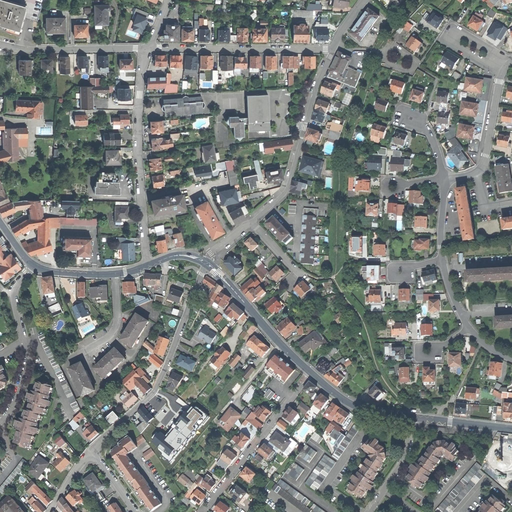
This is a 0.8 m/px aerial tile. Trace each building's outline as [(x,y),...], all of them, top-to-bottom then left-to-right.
[(0,0),(0,26),(19,32),(22,19),(26,7),(19,5),(0,0)] [(20,0),(19,5),(26,7),(22,19),(37,23),(43,0),(20,0)] [(94,6),(95,29),(99,29),(102,29),(102,26),(108,25),(108,11),(110,10),(111,8),(110,7),(109,6),(108,6),(94,6)] [(291,9),(291,17),(313,18),(313,10),(291,9)] [(363,16),(359,21),(370,29),(379,16),(369,9),(367,12),(366,12),(363,16)] [(487,15),(493,19),(497,13),(490,9),(487,15)] [(474,29),(478,31),(479,30),(484,22),(481,20),(483,17),(477,13),(469,25),(474,29)] [(148,19),(137,14),(133,25),(135,26),(133,30),(142,34),(148,19)] [(441,24),(444,20),(435,14),(432,18),(429,22),(438,28),(441,24)] [(58,33),(64,33),(64,18),(46,18),(46,33),(52,33),(58,33)] [(406,20),(404,24),(411,29),(414,26),(409,22),(406,20)] [(351,34),(361,41),(370,29),(359,21),(355,27),(353,30),(353,31),(351,34)] [(503,27),(494,22),(486,35),(495,41),(497,38),(503,27)] [(300,42),(308,42),(308,25),(304,25),(304,24),(301,24),(301,25),(293,25),(293,41),(300,42)] [(74,26),(74,37),(80,37),(87,37),(87,25),(74,26)] [(171,40),(178,40),(178,26),(174,26),(166,26),(166,31),(164,31),(164,41),(171,40)] [(507,29),(503,27),(497,38),(501,40),(507,29)] [(242,41),(247,41),(247,28),(244,28),(237,28),(237,32),(237,41),(242,41)] [(279,39),(284,39),(284,29),(284,28),(277,28),(271,28),(271,39),(275,39),(279,39)] [(204,41),(209,41),(209,29),(205,29),(201,29),(199,29),(199,41),(204,41)] [(259,41),(266,41),(266,29),(252,29),(252,41),(259,41)] [(316,29),(316,40),(318,40),(318,42),(321,42),(321,40),(323,40),(328,40),(328,39),(329,39),(329,38),(329,36),(328,35),(328,29),(321,29),(316,29)] [(187,41),(193,41),(193,36),(193,33),(193,30),(192,30),(182,30),(182,41),(187,41)] [(224,41),(229,41),(229,34),(229,30),(224,30),(218,30),(218,41),(224,41)] [(406,45),(415,52),(416,50),(418,51),(420,49),(422,47),(420,45),(422,43),(417,39),(419,37),(415,34),(406,45)] [(114,36),(113,44),(128,43),(129,36),(114,36)] [(442,62),(453,69),(456,65),(460,59),(454,56),(448,52),(442,62)] [(334,64),(330,72),(342,78),(342,77),(345,78),(348,71),(346,70),(347,67),(351,59),(339,53),(334,64)] [(78,56),(78,67),(81,67),(88,67),(88,62),(88,56),(83,56),(78,56)] [(103,71),(108,71),(107,67),(108,67),(108,56),(103,56),(98,56),(99,67),(103,67),(103,71)] [(154,66),(166,66),(166,56),(160,56),(154,56),(154,66)] [(174,56),(170,56),(170,68),(173,68),(173,67),(180,67),(180,56),(174,56)] [(192,56),(186,56),(184,68),(190,69),(190,71),(192,71),(192,74),(193,74),(193,73),(195,73),(197,57),(192,56)] [(205,56),(200,56),(200,68),(211,68),(211,56),(205,56)] [(221,56),(221,70),(231,70),(231,56),(226,56),(221,56)] [(250,56),(250,67),(260,67),(260,56),(254,56),(250,56)] [(265,56),(265,69),(275,69),(275,56),(270,56),(265,56)] [(64,57),(60,57),(60,59),(59,59),(59,63),(60,63),(60,68),(70,67),(70,57),(64,57)] [(234,57),(234,68),(240,68),(245,68),(245,57),(239,57),(234,57)] [(283,64),(283,68),(287,68),(293,68),(293,57),(287,57),(283,57),(283,64)] [(308,57),(302,57),(302,62),(304,62),(304,68),(314,68),(314,57),(308,57)] [(46,60),(41,60),(41,72),(52,72),(52,59),(46,60)] [(125,59),(120,59),(120,72),(124,72),(124,69),(132,68),(132,59),(125,59)] [(19,74),(31,74),(31,66),(34,66),(34,60),(31,60),(25,60),(19,60),(19,74)] [(328,77),(344,84),(355,88),(362,73),(347,67),(346,70),(348,71),(345,78),(342,77),(342,78),(330,72),(328,77)] [(416,72),(423,77),(426,74),(418,69),(416,72)] [(480,80),(467,78),(466,84),(465,89),(465,90),(480,93),(482,93),(484,81),(480,80)] [(481,78),(480,80),(484,81),(482,93),(480,93),(478,99),(487,101),(488,91),(491,80),(481,78)] [(398,93),(402,94),(405,84),(391,79),(389,85),(393,86),(391,91),(398,93)] [(323,88),(321,93),(333,97),(336,90),(339,91),(340,87),(337,86),(338,85),(333,83),(333,85),(326,82),(323,88)] [(177,85),(169,84),(169,85),(165,84),(164,93),(176,93),(177,85)] [(342,88),(355,93),(357,88),(355,88),(344,84),(342,88)] [(76,109),(93,108),(93,93),(93,87),(93,86),(91,86),(76,86),(76,87),(76,93),(76,109)] [(130,89),(118,89),(118,100),(131,99),(130,94),(130,89)] [(416,101),(421,103),(424,93),(422,93),(416,91),(414,90),(411,99),(416,101)] [(437,102),(441,103),(449,103),(450,93),(439,92),(438,97),(437,102)] [(343,102),(348,105),(352,96),(347,94),(343,102)] [(248,131),(269,130),(269,112),(268,95),(246,96),(247,117),(247,123),(248,131)] [(165,111),(165,116),(181,115),(181,119),(194,118),(193,114),(203,113),(203,108),(202,101),(202,96),(188,97),(188,98),(186,96),(184,98),(183,98),(163,99),(164,104),(165,111)] [(376,108),(386,111),(387,108),(389,102),(385,101),(386,100),(382,99),(382,100),(378,99),(376,108)] [(39,101),(16,100),(16,106),(16,111),(28,112),(28,117),(39,118),(39,114),(39,102),(39,101)] [(316,110),(327,114),(328,112),(329,112),(331,107),(330,106),(330,104),(319,100),(319,101),(317,102),(317,104),(317,105),(317,107),(316,110)] [(485,112),(486,105),(477,104),(463,102),(461,115),(475,117),(483,118),(485,112)] [(328,114),(327,114),(316,110),(314,115),(312,120),(323,123),(325,118),(326,119),(328,114)] [(442,123),(449,124),(450,114),(440,113),(439,113),(438,123),(442,123)] [(502,121),(511,122),(511,113),(504,113),(503,118),(502,121)] [(79,115),(75,115),(75,116),(75,124),(79,124),(86,124),(87,118),(87,115),(81,115),(79,115)] [(129,115),(120,115),(120,117),(120,125),(121,125),(121,124),(129,124),(129,120),(129,115)] [(243,124),(247,123),(247,117),(237,117),(237,116),(228,116),(229,117),(225,121),(229,125),(229,126),(233,126),(234,137),(235,136),(238,140),(242,136),(243,136),(243,124)] [(40,128),(40,134),(53,134),(52,121),(46,121),(46,128),(40,128)] [(162,125),(162,121),(150,122),(151,125),(151,128),(150,129),(150,131),(151,132),(151,133),(163,132),(162,125)] [(331,130),(341,133),(343,126),(331,123),(331,124),(328,124),(326,129),(331,130)] [(380,137),(384,138),(387,128),(382,126),(375,124),(372,135),(380,137)] [(449,140),(450,140),(456,138),(456,124),(453,124),(453,128),(450,128),(450,131),(446,133),(449,140)] [(480,136),(481,129),(473,128),(460,126),(458,138),(471,140),(479,141),(480,136)] [(17,128),(4,129),(4,132),(5,152),(6,161),(18,160),(17,137),(17,128)] [(27,128),(17,128),(17,137),(27,137),(27,128)] [(307,134),(306,139),(316,143),(317,139),(320,140),(322,135),(319,134),(320,132),(309,129),(307,134)] [(338,141),(341,133),(331,130),(329,138),(338,141)] [(394,143),(404,146),(408,136),(402,134),(397,133),(396,138),(393,138),(392,141),(395,142),(394,143)] [(104,134),(104,144),(120,144),(120,139),(120,134),(104,134)] [(498,146),(509,147),(509,143),(510,137),(500,135),(499,140),(498,146)] [(163,146),(166,146),(166,142),(163,142),(162,138),(151,139),(152,144),(153,150),(163,149),(163,146)] [(450,140),(455,147),(460,144),(456,138),(450,140)] [(280,145),(280,147),(293,145),(292,142),(292,139),(279,141),(280,145)] [(477,153),(479,141),(471,140),(469,151),(477,153)] [(213,145),(202,147),(203,153),(205,162),(215,160),(214,151),(213,145)] [(28,150),(24,150),(24,147),(18,147),(18,158),(28,158),(28,150)] [(379,155),(387,156),(387,148),(380,147),(377,149),(377,152),(379,155)] [(457,147),(449,154),(453,160),(460,169),(464,166),(463,164),(467,161),(457,147)] [(106,150),(106,164),(120,164),(120,156),(121,156),(121,154),(121,151),(121,150),(106,150)] [(302,164),(300,172),(314,175),(318,176),(322,162),(304,157),(302,164)] [(160,158),(149,159),(150,165),(151,171),(161,169),(160,158)] [(370,165),(370,170),(375,170),(382,170),(382,158),(370,158),(370,165)] [(392,166),(391,171),(398,171),(405,172),(405,166),(405,160),(401,160),(393,160),(392,159),(392,166)] [(226,168),(227,171),(235,169),(233,160),(225,161),(226,168)] [(322,161),(322,162),(318,176),(314,175),(314,178),(320,180),(324,162),(322,161)] [(211,165),(199,167),(200,170),(195,171),(196,177),(212,174),(211,165)] [(500,193),(511,190),(511,181),(509,165),(496,167),(498,181),(500,193)] [(267,174),(268,182),(273,181),(277,180),(283,179),(282,174),(281,169),(276,170),(275,170),(269,172),(266,172),(267,174)] [(94,186),(94,193),(120,193),(120,186),(119,186),(119,181),(117,181),(115,181),(115,178),(115,173),(99,173),(99,177),(98,177),(98,181),(96,181),(96,186),(94,186)] [(153,182),(154,187),(159,186),(161,186),(164,185),(163,180),(165,180),(164,174),(152,177),(153,182)] [(290,192),(301,195),(303,188),(304,184),(293,181),(292,186),(290,192)] [(356,192),(370,192),(370,186),(371,181),(367,181),(362,181),(360,181),(360,186),(357,186),(356,192)] [(219,192),(222,205),(238,201),(237,199),(235,188),(219,192)] [(465,241),(475,239),(466,188),(456,190),(458,201),(457,201),(458,203),(458,204),(459,204),(463,226),(462,226),(462,228),(462,229),(463,229),(465,241)] [(411,207),(419,207),(419,205),(423,205),(423,201),(423,197),(421,197),(421,192),(410,191),(410,192),(409,205),(409,207),(411,207)] [(151,201),(154,214),(167,211),(171,210),(185,208),(182,195),(151,201)] [(28,200),(11,202),(15,210),(29,206),(28,200)] [(40,200),(28,200),(29,206),(30,213),(31,219),(39,218),(43,217),(40,200)] [(74,208),(78,208),(78,200),(60,200),(60,208),(66,208),(65,216),(74,216),(74,208)] [(209,232),(212,237),(217,234),(223,231),(206,201),(195,207),(198,212),(209,232)] [(11,202),(0,206),(0,212),(0,214),(3,217),(15,211),(15,210),(11,202)] [(368,204),(368,216),(378,217),(379,205),(374,204),(368,204)] [(389,205),(388,214),(398,214),(398,205),(394,205),(390,205),(389,205)] [(128,206),(115,206),(115,221),(117,221),(121,221),(121,218),(123,218),(128,218),(128,212),(128,206)] [(229,214),(234,224),(240,220),(245,218),(243,214),(240,208),(237,209),(233,211),(229,214)] [(316,216),(303,215),(300,264),(313,264),(316,216)] [(18,222),(22,219),(21,216),(8,223),(11,228),(19,223),(18,222)] [(49,217),(43,217),(39,218),(39,224),(39,236),(39,243),(49,240),(49,226),(49,217)] [(59,217),(49,217),(49,226),(59,226),(59,224),(59,217)] [(270,221),(266,225),(283,242),(290,235),(274,217),(270,221)] [(416,217),(416,228),(427,228),(427,223),(427,217),(416,217)] [(26,219),(26,220),(30,227),(39,224),(39,218),(31,219),(26,219)] [(97,219),(74,218),(74,225),(98,226),(97,219)] [(504,230),(511,228),(511,218),(502,220),(504,230)] [(26,220),(12,229),(14,233),(16,236),(30,227),(26,220)] [(180,232),(173,234),(176,247),(180,246),(184,245),(180,232)] [(0,263),(0,264),(0,278),(2,280),(3,279),(5,281),(6,280),(6,281),(15,275),(14,273),(21,268),(20,267),(22,266),(19,262),(17,260),(19,259),(17,255),(14,257),(11,253),(9,255),(8,254),(6,251),(5,250),(7,249),(3,243),(4,242),(1,236),(0,236),(0,263)] [(91,238),(64,237),(64,249),(77,250),(80,250),(80,256),(84,256),(91,256),(91,238)] [(360,237),(351,237),(351,252),(360,252),(360,237)] [(245,243),(252,251),(258,246),(251,238),(249,240),(248,241),(245,243)] [(156,241),(158,252),(163,251),(167,251),(165,239),(156,241)] [(52,248),(49,240),(39,243),(28,247),(25,248),(31,255),(52,248)] [(422,249),(430,250),(430,245),(430,240),(421,240),(421,241),(416,241),(415,251),(421,252),(422,249)] [(133,242),(122,243),(122,249),(123,260),(135,259),(134,251),(133,242)] [(375,256),(386,256),(386,253),(386,251),(386,249),(386,246),(379,246),(375,246),(375,256)] [(225,264),(236,276),(243,269),(239,265),(236,262),(232,257),(228,260),(225,264)] [(266,277),(268,275),(270,274),(270,273),(261,264),(257,267),(266,277)] [(273,277),(277,281),(284,273),(281,270),(278,266),(270,273),(270,274),(273,277)] [(369,281),(380,281),(380,274),(380,267),(369,267),(369,272),(369,281)] [(257,268),(255,270),(264,280),(265,277),(257,268)] [(467,272),(468,282),(511,279),(511,269),(501,270),(501,269),(498,269),(496,270),(496,271),(481,271),(481,270),(479,271),(477,271),(477,272),(467,272)] [(424,278),(426,283),(433,281),(437,280),(436,275),(435,270),(423,273),(424,278)] [(154,285),(156,285),(156,274),(151,274),(145,273),(144,285),(154,285)] [(223,288),(206,276),(204,279),(203,282),(214,289),(212,291),(219,295),(223,288)] [(47,278),(42,279),(43,284),(44,290),(45,294),(55,293),(52,277),(47,278)] [(244,292),(247,295),(254,289),(258,286),(254,282),(252,279),(241,289),(244,292)] [(299,286),(295,289),(304,300),(307,297),(305,294),(311,290),(303,281),(299,286)] [(128,283),(123,283),(124,294),(132,294),(132,296),(136,296),(136,287),(134,287),(134,282),(128,283)] [(98,288),(90,288),(90,293),(91,293),(92,298),(97,298),(102,298),(102,301),(107,300),(107,286),(102,286),(98,286),(98,288)] [(376,287),(373,287),(373,291),(370,291),(370,298),(367,298),(367,302),(376,302),(378,302),(382,302),(381,291),(379,291),(376,291),(376,287)] [(257,292),(254,289),(247,295),(250,299),(253,302),(260,296),(261,297),(266,293),(261,288),(257,292)] [(183,293),(172,289),(168,299),(173,301),(178,303),(180,298),(182,298),(182,296),(183,293)] [(405,290),(399,290),(400,302),(410,302),(410,290),(405,290)] [(214,301),(219,295),(212,291),(208,297),(214,301)] [(225,295),(221,292),(214,302),(219,305),(224,308),(230,299),(225,295)] [(156,294),(155,301),(163,304),(164,297),(156,294)] [(137,299),(139,305),(149,301),(148,297),(141,300),(140,298),(137,299)] [(275,297),(265,305),(269,309),(272,313),(276,310),(278,312),(283,308),(281,306),(282,305),(280,303),(275,297)] [(430,301),(430,311),(432,311),(437,311),(440,311),(440,306),(440,301),(430,301)] [(49,309),(53,317),(63,312),(59,304),(49,309)] [(77,306),(73,308),(78,319),(83,317),(83,318),(90,315),(88,310),(85,311),(82,304),(77,306)] [(237,307),(233,304),(225,313),(232,319),(234,316),(240,309),(237,307)] [(245,313),(240,309),(234,316),(239,320),(244,314),(245,313)] [(336,315),(340,321),(346,317),(342,311),(336,315)] [(121,341),(132,348),(149,322),(137,314),(130,326),(128,329),(121,341)] [(247,317),(244,314),(239,320),(239,321),(238,322),(241,325),(247,317)] [(496,318),(497,328),(511,327),(511,317),(510,318),(510,316),(507,317),(505,317),(506,318),(496,318)] [(282,332),(286,336),(295,328),(288,319),(284,322),(281,326),(278,328),(282,332)] [(245,331),(251,336),(257,328),(252,324),(249,321),(243,329),(245,331)] [(403,335),(408,335),(407,324),(405,324),(396,324),(396,330),(396,335),(403,335)] [(428,336),(433,336),(433,325),(427,326),(422,326),(422,336),(428,336)] [(206,341),(210,344),(216,335),(208,330),(209,328),(205,326),(198,337),(202,340),(202,339),(204,340),(204,339),(206,340),(206,341)] [(220,333),(224,337),(230,330),(226,327),(220,333)] [(317,331),(315,332),(323,342),(325,340),(317,331)] [(302,348),(305,351),(312,346),(314,349),(319,345),(323,342),(315,332),(299,344),(302,348)] [(258,339),(254,336),(247,345),(251,348),(255,351),(262,342),(258,339)] [(154,352),(164,356),(167,348),(170,340),(160,337),(156,349),(154,352)] [(153,353),(154,352),(156,349),(146,341),(144,345),(153,353)] [(266,346),(262,342),(255,351),(259,354),(263,358),(270,349),(266,346)] [(327,352),(330,357),(338,351),(335,346),(327,352)] [(95,369),(105,379),(126,360),(116,349),(105,360),(95,369)] [(212,361),(219,367),(222,363),(226,359),(229,355),(222,349),(221,351),(219,350),(215,355),(216,356),(212,361)] [(394,360),(405,360),(404,354),(404,349),(400,349),(398,349),(393,349),(394,360)] [(145,356),(149,359),(153,354),(149,351),(145,356)] [(163,363),(153,354),(149,359),(159,368),(162,365),(163,363)] [(228,364),(233,367),(240,358),(236,354),(228,364)] [(267,366),(286,382),(295,370),(287,363),(286,365),(283,363),(285,361),(277,354),(267,366)] [(450,366),(462,366),(461,354),(456,354),(450,354),(450,366)] [(179,360),(177,364),(192,371),(196,362),(181,355),(179,360)] [(343,357),(339,363),(341,364),(342,363),(348,367),(351,363),(343,357)] [(323,361),(317,369),(321,372),(325,375),(331,368),(331,367),(330,366),(323,361)] [(70,368),(83,396),(95,391),(89,378),(88,375),(82,363),(70,368)] [(242,366),(239,363),(234,369),(237,372),(242,366)] [(491,363),(490,376),(497,377),(501,378),(503,364),(497,364),(491,363)] [(332,371),(334,372),(343,379),(345,377),(338,372),(342,366),(341,365),(332,371)] [(284,384),(286,382),(267,366),(265,368),(284,384)] [(243,375),(247,379),(254,370),(250,367),(243,375)] [(136,371),(140,376),(142,378),(146,374),(140,368),(136,371)] [(406,381),(410,381),(409,372),(409,368),(401,369),(401,371),(401,373),(401,378),(406,378),(406,381)] [(424,368),(424,385),(435,385),(435,371),(430,371),(430,368),(427,368),(424,368)] [(132,389),(137,385),(136,384),(134,382),(140,376),(136,371),(135,371),(124,380),(130,386),(132,389)] [(332,383),(337,386),(343,379),(334,372),(332,375),(329,379),(332,383)] [(183,377),(174,373),(172,376),(171,378),(172,378),(170,383),(167,388),(173,391),(175,386),(177,386),(183,377)] [(146,374),(142,378),(147,384),(151,380),(146,374)] [(137,385),(145,394),(148,391),(151,388),(147,384),(142,378),(136,384),(137,385)] [(53,386),(38,382),(36,388),(35,392),(34,391),(30,402),(29,406),(28,410),(26,409),(23,419),(22,419),(19,430),(15,443),(30,448),(34,435),(35,435),(39,424),(38,424),(41,414),(44,415),(46,407),(47,408),(50,397),(50,396),(53,386)] [(303,390),(310,395),(313,392),(316,387),(313,384),(309,382),(303,390)] [(495,390),(499,392),(501,389),(502,386),(497,383),(494,390),(495,390)] [(373,397),(376,400),(382,393),(375,386),(368,393),(373,397)] [(467,393),(466,399),(471,399),(473,399),(477,399),(477,389),(467,388),(467,393)] [(264,395),(267,398),(272,391),(269,389),(264,395)] [(502,397),(503,393),(499,392),(495,390),(493,394),(502,398),(502,397)] [(123,401),(129,407),(133,403),(138,399),(132,392),(130,395),(127,397),(123,401)] [(319,396),(315,393),(313,397),(311,399),(315,402),(319,396)] [(385,395),(382,393),(376,400),(378,402),(385,395)] [(321,394),(319,396),(315,402),(318,404),(319,405),(323,408),(329,400),(325,397),(321,394)] [(321,410),(323,408),(319,405),(318,406),(317,405),(318,404),(315,402),(314,404),(321,410)] [(336,406),(332,403),(326,412),(334,418),(335,416),(340,409),(336,406)] [(461,414),(466,414),(467,405),(457,404),(456,413),(461,414)] [(300,411),(306,415),(310,409),(304,405),(300,411)] [(259,406),(253,413),(255,414),(264,421),(268,416),(271,412),(263,406),(261,408),(259,406)] [(141,409),(138,411),(142,416),(143,417),(144,418),(150,414),(144,407),(141,409)] [(181,420),(166,438),(164,440),(175,449),(176,450),(196,428),(193,426),(202,416),(191,407),(184,415),(190,420),(187,425),(181,420)] [(246,407),(240,415),(246,419),(252,412),(246,407)] [(283,416),(291,422),(298,413),(290,407),(286,412),(283,416)] [(235,411),(231,408),(219,423),(229,431),(230,430),(235,434),(242,424),(246,419),(240,415),(235,411)] [(344,412),(340,409),(335,416),(340,419),(339,421),(338,422),(342,424),(349,415),(344,412)] [(81,412),(74,419),(76,422),(83,415),(81,412)] [(107,418),(112,423),(116,420),(119,417),(114,412),(107,418)] [(253,413),(252,412),(246,419),(249,422),(252,417),(255,414),(253,413)] [(154,418),(150,414),(144,418),(148,423),(154,418)] [(130,418),(141,435),(144,430),(140,423),(140,422),(138,419),(137,419),(134,415),(130,418)] [(263,426),(252,417),(249,422),(259,430),(263,426)] [(69,424),(75,430),(80,425),(76,422),(74,419),(69,424)] [(277,424),(285,430),(288,426),(280,420),(277,424)] [(342,429),(336,425),(332,421),(329,425),(334,429),(339,432),(342,429)] [(331,434),(334,429),(329,425),(326,430),(331,434)] [(95,437),(99,434),(92,426),(89,428),(88,429),(85,432),(85,433),(87,435),(91,440),(95,437)] [(345,437),(339,432),(334,429),(331,434),(329,436),(337,441),(334,446),(337,448),(338,447),(340,445),(342,442),(344,439),(345,437)] [(159,432),(151,442),(169,457),(175,449),(164,440),(166,438),(159,432)] [(285,439),(277,432),(274,437),(270,441),(282,450),(284,451),(288,446),(289,447),(292,443),(286,438),(285,439)] [(233,440),(243,448),(246,444),(250,439),(243,433),(238,439),(235,437),(233,440)] [(142,435),(133,441),(137,446),(146,440),(142,435)] [(51,448),(58,451),(63,443),(64,440),(58,436),(51,448)] [(127,455),(138,447),(137,446),(133,441),(131,437),(127,440),(126,438),(124,439),(121,441),(123,443),(123,444),(121,446),(120,445),(119,445),(114,449),(116,452),(113,454),(114,457),(119,463),(121,466),(119,468),(122,471),(125,476),(128,480),(130,479),(133,482),(132,483),(138,492),(139,491),(141,494),(139,496),(141,499),(145,504),(148,509),(151,507),(153,510),(162,504),(148,484),(149,484),(143,475),(142,476),(127,455)] [(355,493),(362,498),(367,491),(369,488),(367,487),(369,484),(371,485),(373,482),(372,481),(378,473),(377,472),(383,463),(386,458),(386,455),(385,454),(382,455),(382,452),(385,451),(384,448),(379,445),(380,444),(379,443),(377,442),(375,440),(373,439),(373,440),(370,438),(367,444),(365,446),(366,447),(365,449),(373,455),(375,456),(373,458),(372,457),(370,460),(367,464),(366,465),(365,464),(362,468),(360,471),(360,473),(361,474),(359,476),(357,475),(355,477),(354,479),(352,481),(353,482),(352,484),(350,487),(349,488),(351,490),(355,493)] [(444,440),(441,441),(442,444),(439,444),(439,442),(434,443),(431,447),(430,447),(424,456),(423,455),(418,463),(417,463),(410,472),(406,479),(413,484),(416,486),(419,488),(421,486),(423,483),(424,482),(425,483),(426,481),(428,477),(429,476),(427,475),(430,471),(431,472),(431,471),(433,468),(436,464),(435,463),(436,462),(438,458),(439,458),(437,456),(439,454),(440,455),(442,454),(450,459),(452,457),(453,457),(454,456),(458,450),(456,448),(456,447),(455,446),(452,444),(450,443),(449,444),(444,440)] [(293,442),(292,443),(289,447),(288,446),(284,451),(282,450),(280,453),(285,457),(296,444),(293,442)] [(259,453),(267,459),(270,456),(273,451),(265,445),(262,449),(259,453)] [(143,454),(147,460),(155,454),(151,449),(143,454)] [(221,458),(230,465),(233,461),(237,456),(228,449),(221,458)] [(54,464),(61,471),(66,466),(70,462),(64,456),(63,455),(60,458),(58,459),(54,464)] [(254,458),(261,463),(263,460),(257,455),(254,458)] [(29,471),(39,478),(42,474),(49,464),(39,457),(37,459),(34,464),(29,471)] [(226,470),(230,465),(221,458),(217,463),(226,470)] [(241,476),(250,482),(256,474),(247,468),(244,472),(241,476)] [(89,477),(85,480),(89,485),(92,489),(94,492),(95,491),(103,486),(97,477),(94,473),(89,477)] [(178,480),(190,489),(194,484),(182,474),(178,480)] [(99,476),(97,477),(103,486),(95,491),(96,494),(100,491),(106,487),(99,476)] [(195,482),(198,485),(201,480),(203,478),(200,476),(195,482)] [(205,486),(211,490),(213,487),(216,484),(211,480),(208,478),(205,481),(204,482),(203,484),(205,486)] [(31,494),(34,491),(38,487),(38,486),(33,481),(25,489),(31,494)] [(191,494),(198,485),(195,482),(194,484),(190,489),(188,491),(191,494)] [(277,485),(276,484),(272,489),(303,511),(307,507),(304,505),(301,503),(298,501),(296,499),(293,497),(290,495),(287,493),(285,491),(282,489),(279,487),(277,485)] [(231,491),(229,493),(238,500),(240,502),(247,493),(238,486),(235,490),(233,489),(231,491)] [(34,491),(38,495),(42,491),(38,487),(34,491)] [(67,497),(75,506),(80,502),(83,499),(80,496),(82,495),(79,492),(78,493),(75,490),(74,491),(73,490),(71,492),(71,493),(72,494),(70,495),(67,497)] [(198,503),(200,504),(203,500),(206,496),(203,494),(198,490),(191,498),(194,500),(198,503)] [(38,495),(48,505),(50,503),(52,501),(42,491),(38,495)] [(106,499),(100,491),(96,494),(93,496),(99,504),(106,499)] [(249,494),(247,493),(240,502),(238,500),(237,501),(242,504),(249,494)] [(4,511),(6,510),(7,511),(23,511),(22,509),(20,506),(19,507),(9,495),(0,503),(0,511),(4,511)] [(190,500),(188,498),(184,496),(181,499),(187,504),(190,500)] [(499,511),(501,511),(504,508),(505,506),(493,496),(488,501),(485,504),(487,506),(485,509),(483,507),(480,510),(481,511),(480,511),(499,511)] [(59,504),(64,511),(70,507),(63,498),(61,501),(59,504)] [(479,509),(480,510),(483,507),(485,504),(488,501),(487,501),(484,503),(481,507),(479,509)] [(34,506),(38,511),(42,506),(38,502),(34,506)] [(218,511),(227,511),(230,509),(227,507),(225,505),(221,502),(218,507),(215,510),(218,511)] [(122,511),(119,507),(117,503),(115,504),(115,503),(110,506),(111,508),(111,511),(122,511)]
